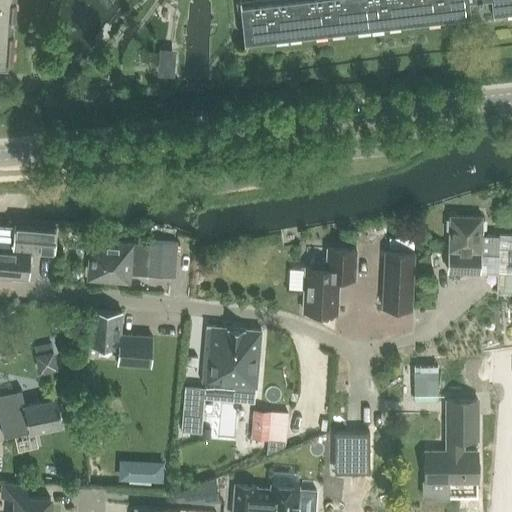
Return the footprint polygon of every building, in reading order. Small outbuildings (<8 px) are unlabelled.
[(0,0),(0,65),(9,66),(10,56),(11,56),(13,32),(11,32),(12,14),(14,14),(14,0),(0,0)] [(296,0),(276,0),(268,1),(272,38),(288,36),(288,32),(300,30),(296,0)] [(324,0),(296,0),(300,30),(311,29),(312,33),(328,31),(324,0)] [(353,0),(324,0),(328,31),(345,29),(344,25),(356,24),(353,0)] [(382,0),(353,0),(356,24),(368,23),(368,27),(385,25),(382,0)] [(410,0),(382,0),(385,25),(401,23),(401,19),(413,18),(410,0)] [(439,0),(410,0),(413,18),(425,16),(425,20),(441,18),(439,0)] [(439,0),(441,18),(470,15),(469,11),(467,0),(439,0)] [(467,0),(469,11),(492,8),(491,0),(467,0)] [(511,0),(491,0),(492,8),(504,7),(504,11),(511,9),(511,0)] [(268,1),(239,4),(243,37),(255,36),(255,39),(272,38),(268,1)] [(481,216),(449,215),(447,271),(480,272),(480,257),(498,258),(499,235),(499,234),(481,233),(481,216)] [(0,276),(12,278),(12,276),(28,277),(30,251),(55,253),(57,227),(15,224),(13,249),(0,247),(0,276)] [(511,235),(499,235),(498,258),(498,273),(511,272),(511,235)] [(176,257),(177,243),(177,242),(147,239),(146,243),(90,240),(87,279),(130,282),(131,272),(175,275),(176,257)] [(303,311),(311,311),(315,315),(324,316),(328,312),(337,312),(338,278),(354,278),(356,249),(328,248),(327,259),(313,258),(309,262),(309,267),(305,267),(303,311)] [(382,306),(410,308),(413,252),(385,251),(382,306)] [(88,344),(119,346),(118,362),(149,365),(152,335),(121,332),(122,312),(91,310),(88,344)] [(203,382),(256,386),(261,329),(207,325),(203,382)] [(37,354),(36,354),(40,372),(57,368),(53,350),(52,350),(50,341),(35,345),(37,354)] [(511,362),(486,366),(490,389),(511,385),(511,362)] [(202,432),(206,387),(185,385),(181,430),(202,432)] [(21,389),(0,393),(0,419),(0,421),(4,420),(8,437),(63,424),(57,397),(25,405),(21,389)] [(424,480),(422,480),(422,498),(450,498),(450,481),(477,481),(477,449),(463,449),(463,438),(478,438),(478,398),(446,398),(446,449),(425,449),(424,480)] [(251,437),(280,441),(284,412),(255,408),(251,437)] [(368,431),(335,431),(336,471),(368,471),(368,472),(370,472),(369,431),(368,431)] [(145,460),(143,482),(163,483),(165,461),(145,460)] [(175,494),(175,499),(218,501),(214,478),(175,494)] [(1,495),(15,496),(14,511),(49,511),(50,497),(27,496),(28,484),(2,482),(1,495)] [(235,483),(233,511),(314,511),(316,489),(298,488),(298,485),(272,483),(271,488),(255,487),(255,485),(235,483)]
